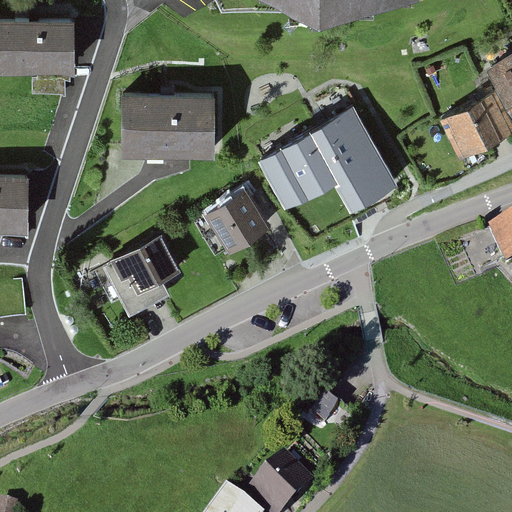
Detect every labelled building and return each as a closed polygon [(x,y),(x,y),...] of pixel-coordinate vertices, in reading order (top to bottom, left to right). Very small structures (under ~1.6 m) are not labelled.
[(247,0),(248,3),(308,24),(416,0),(247,0)] [(65,21),(0,20),(0,72),(65,73),(65,21)] [(511,119),(511,50),(481,69),(511,119)] [(207,98),(112,96),(110,154),(205,156),(207,98)] [(491,96),(437,123),(457,162),(502,139),(511,135),(491,96)] [(269,223),(292,260),(413,187),(391,150),(269,223)] [(9,172),(0,171),(0,223),(7,224),(9,172)] [(244,189),(201,215),(225,253),(267,227),(244,189)] [(511,215),(493,223),(509,259),(511,258),(511,215)] [(161,232),(108,261),(122,285),(112,291),(127,319),(171,295),(161,277),(180,267),(161,232)] [(0,315),(21,314),(18,281),(0,282),(0,315)] [(338,399),(324,389),(311,406),(325,417),(338,399)] [(285,511),(313,481),(284,455),(247,496),(265,511),(285,511)] [(254,511),(225,489),(207,511),(254,511)] [(0,499),(0,511),(15,511),(16,502),(0,499)]
